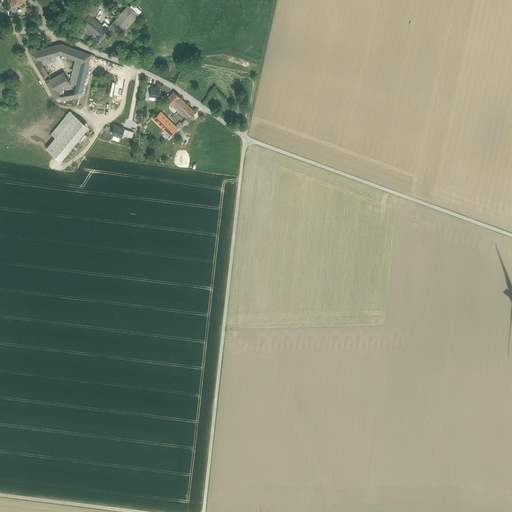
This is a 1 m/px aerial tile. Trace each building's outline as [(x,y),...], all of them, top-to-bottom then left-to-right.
[(89,14),(94,18),(99,7),(86,0),(84,0),(77,15),(85,19),(89,14)] [(130,7),(139,15),(142,12),(133,4),(130,7)] [(128,5),(112,23),(117,27),(123,33),(139,15),(130,7),(128,5)] [(29,9),(27,9),(27,18),(31,17),(31,16),(38,16),(38,14),(36,14),(36,9),(29,10),(29,9)] [(95,34),(102,25),(94,18),(89,14),(85,19),(81,23),(94,34),(95,34)] [(91,37),(94,34),(81,23),(79,26),(91,37)] [(117,27),(112,23),(110,26),(108,28),(110,29),(113,32),(117,27)] [(102,25),(95,34),(101,40),(109,31),(105,27),(105,28),(102,25)] [(101,40),(95,34),(94,34),(91,37),(94,40),(98,43),(101,40)] [(81,63),(89,66),(91,55),(61,43),(57,44),(61,56),(62,55),(76,61),(81,63)] [(57,56),(53,46),(30,53),(35,62),(40,61),(57,56)] [(57,56),(40,61),(43,65),(58,61),(57,56)] [(40,61),(35,62),(44,77),(48,75),(43,65),(40,61)] [(76,86),(81,63),(76,61),(70,85),(76,86)] [(60,97),(56,99),(58,103),(81,98),(89,66),(81,63),(76,86),(74,94),(62,96),(60,97)] [(63,73),(50,80),(57,92),(58,91),(70,85),(63,73)] [(117,78),(113,97),(120,99),(125,80),(117,78)] [(49,79),(46,81),(56,99),(60,97),(57,92),(50,80),(49,79)] [(160,88),(151,87),(150,92),(150,96),(159,97),(160,88)] [(182,100),(173,92),(165,100),(168,103),(174,109),(182,100)] [(194,112),(182,100),(174,109),(175,110),(179,113),(181,112),(187,118),(194,112)] [(174,109),(168,103),(165,106),(172,113),(175,110),(174,109)] [(52,133),(57,137),(48,148),(62,160),(89,126),(71,111),(52,133)] [(154,120),(170,136),(177,129),(175,126),(160,113),(154,120)] [(114,124),(111,134),(122,138),(123,135),(132,137),(134,131),(114,124)]
